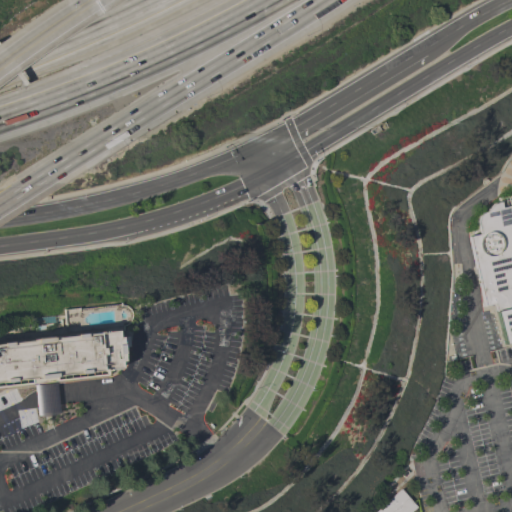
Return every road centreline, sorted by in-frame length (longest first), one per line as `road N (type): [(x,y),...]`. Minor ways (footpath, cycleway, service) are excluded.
road 1 (motorway): [(61,166),(328,0)]
road 2 (motorway): [(0,123),(121,77),(278,0)]
road 3 (tertiary): [(274,428),(290,411),(324,315),(312,213),(285,163)]
road 4 (tertiary): [(262,177),(292,249),(294,304),(247,448)]
road 5 (primary): [(0,246),(132,226),(262,177)]
road 6 (primary): [(285,163),(511,26)]
road 7 (primary): [(247,151),(117,197),(0,219)]
road 8 (motorway): [(169,0),(0,70)]
road 9 (primary): [(422,48),(271,138)]
road 10 (motorway): [(0,79),(112,0)]
